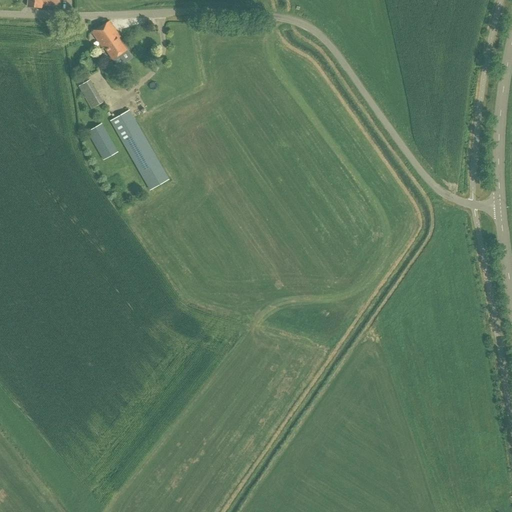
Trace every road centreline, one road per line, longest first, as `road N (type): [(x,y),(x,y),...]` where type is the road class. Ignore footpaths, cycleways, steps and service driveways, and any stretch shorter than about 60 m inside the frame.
road 1 (unclassified): [(0,13),(216,14),(296,23),(323,39),(426,180),(475,208)]
road 2 (tertiary): [(501,207),(511,49)]
